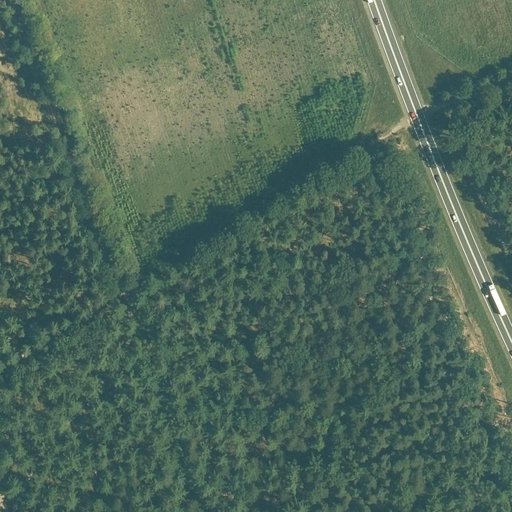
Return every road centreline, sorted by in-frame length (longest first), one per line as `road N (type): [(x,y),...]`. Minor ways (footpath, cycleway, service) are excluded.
road 1 (trunk): [(511,343),(373,0)]
road 2 (track): [(371,139),(156,273)]
road 3 (track): [(129,312),(212,511)]
road 4 (track): [(62,145),(117,295)]
road 5 (track): [(9,0),(62,145)]
road 6 (track): [(511,83),(371,139)]
road 7 (track): [(113,297),(0,368)]
